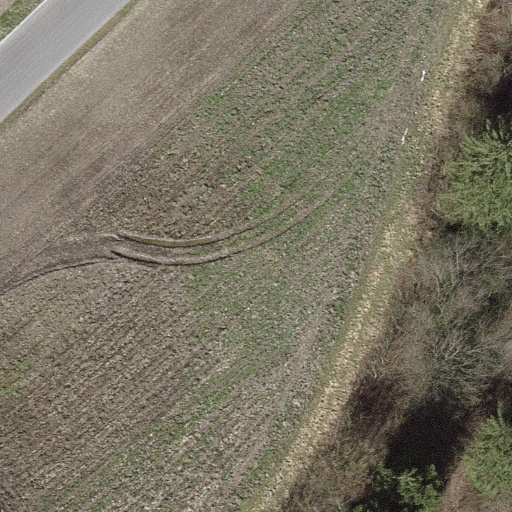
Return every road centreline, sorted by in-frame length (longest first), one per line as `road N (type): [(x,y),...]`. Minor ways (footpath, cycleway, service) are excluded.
road 1 (track): [(462,0),(369,245),(294,411),(231,511)]
road 2 (tertiary): [(0,87),(95,0)]
